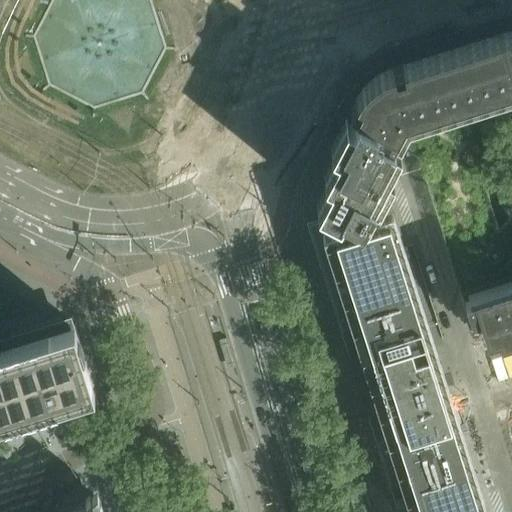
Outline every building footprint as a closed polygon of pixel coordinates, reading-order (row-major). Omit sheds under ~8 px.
[(489,345),(511,337),(511,28),(387,68),(372,77),(369,80),(363,86),(351,107),(358,111),(353,120),(392,140),(392,139),(407,147),(420,154),(465,299),(472,320),(481,317),(489,345)] [(379,202),(393,173),(387,170),(400,145),(392,140),(353,120),(346,116),(343,122),(332,145),(338,148),(324,174),(330,177),(317,203),(325,206),(332,209),(327,219),(368,207),(369,204),(372,199),(379,202)] [(487,511),(448,387),(455,385),(451,372),(444,374),(402,241),(404,240),(391,199),(380,202),(381,203),(368,207),(327,219),(310,224),(370,415),(401,511),(487,511)] [(313,511),(308,503),(301,490),(286,463),(278,451),(262,425),(246,399),(244,395),(217,356),(204,337),(169,291),(128,322),(119,329),(126,338),(138,354),(145,363),(157,380),(163,388),(175,406),(191,429),(209,457),(240,509),(241,511),(313,511)] [(0,433),(71,412),(69,406),(100,397),(97,387),(77,323),(74,311),(0,334),(0,433)] [(72,511),(106,511),(100,489),(72,511)]
